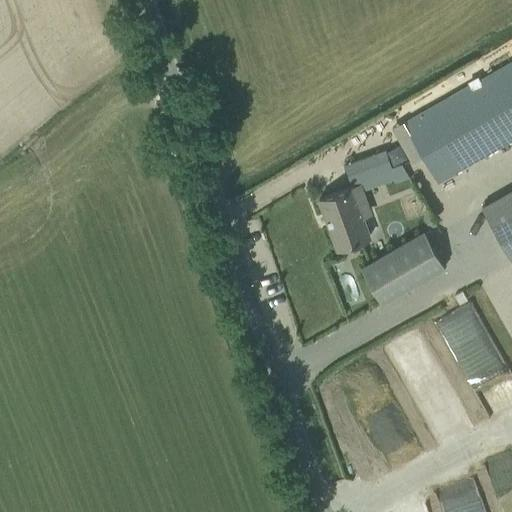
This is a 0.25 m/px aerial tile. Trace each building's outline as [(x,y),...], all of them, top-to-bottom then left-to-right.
[(440,183),(511,141),(511,62),(406,123),(440,183)] [(352,186),(337,191),(319,198),(337,248),(369,236),(358,203),(366,200),(362,189),(395,178),(385,150),(344,165),(352,186)] [(511,258),(511,188),(481,206),(511,259),(511,258)] [(429,211),(422,215),(426,223),(433,219),(429,211)] [(360,266),(380,302),(444,265),(423,230),(360,266)] [(511,401),(511,372),(470,299),(434,319),(488,414),(511,401)] [(429,415),(437,437),(466,426),(457,404),(429,415)] [(487,511),(476,477),(428,493),(433,511),(487,511)]
